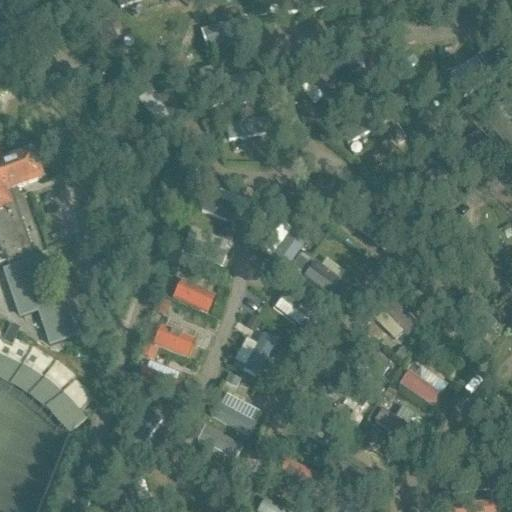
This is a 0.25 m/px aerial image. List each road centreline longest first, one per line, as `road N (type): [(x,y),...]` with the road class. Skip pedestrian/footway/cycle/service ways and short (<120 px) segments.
road 1 (residential): [(66,511),(161,237),(158,170),(106,85),(43,44),(34,0)]
road 2 (track): [(511,56),(502,44),(340,39),(304,50),(288,81),(296,120),(324,154),(426,245)]
road 3 (track): [(172,476),(284,198),(305,164),(324,154)]
road 4 (track): [(204,141),(221,174),(264,177),(305,164)]
